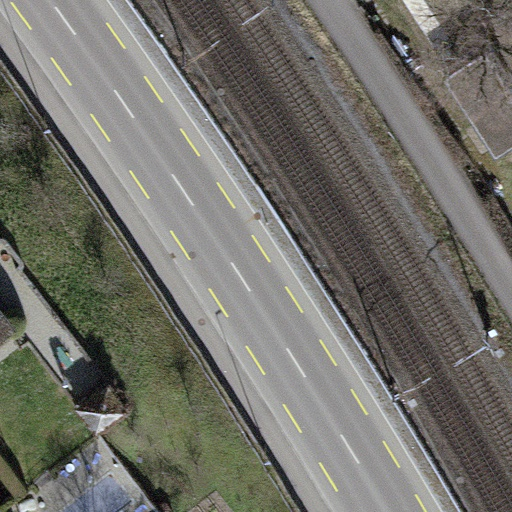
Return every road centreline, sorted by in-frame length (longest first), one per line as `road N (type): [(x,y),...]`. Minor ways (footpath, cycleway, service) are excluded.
road 1 (primary): [(47,0),(149,133),(389,511)]
road 2 (residential): [(327,0),(428,146),(511,289)]
